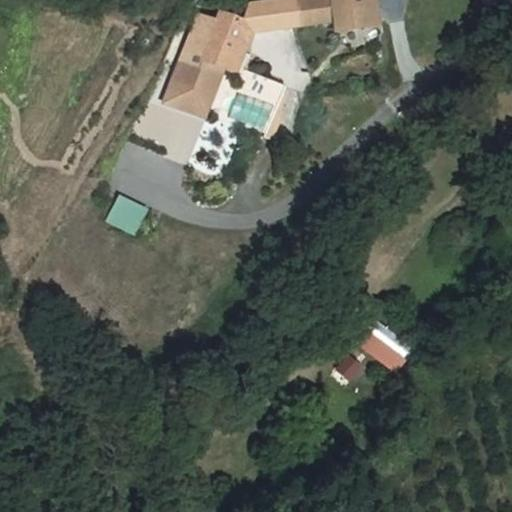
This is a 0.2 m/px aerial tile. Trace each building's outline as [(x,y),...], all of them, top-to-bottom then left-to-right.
[(338,0),(339,5),(339,30),(340,41),(369,41),(368,13),(367,0),(338,0)] [(339,5),(316,6),(317,31),(339,30),(339,5)] [(301,31),(300,6),(255,7),(256,15),(237,8),(233,18),(229,17),(226,25),(209,19),(193,65),(209,71),(203,90),(227,98),(237,71),(249,75),(264,34),(301,31)] [(316,6),(300,6),(301,31),(317,31),(316,6)] [(380,12),(368,13),(369,41),(381,41),(380,12)] [(209,71),(193,65),(179,106),(221,120),(227,98),(203,90),(209,71)] [(118,194),(105,221),(136,235),(149,208),(118,194)] [(392,374),(402,359),(372,340),(362,355),(392,374)] [(347,383),(358,365),(341,354),(330,372),(347,383)]
